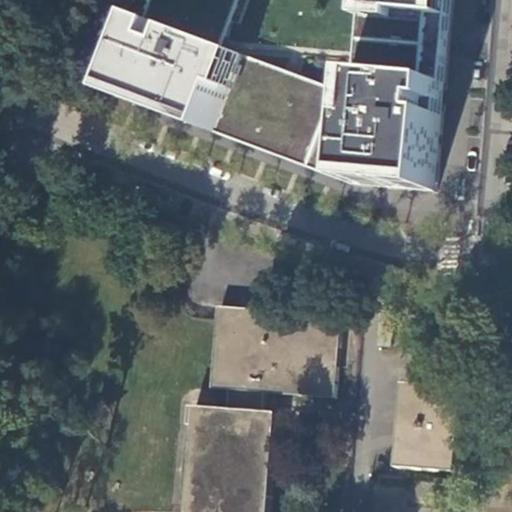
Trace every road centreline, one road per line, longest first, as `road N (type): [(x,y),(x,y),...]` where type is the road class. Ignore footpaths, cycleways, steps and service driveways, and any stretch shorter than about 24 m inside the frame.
road 1 (residential): [(20,122),(425,264),(492,278)]
road 2 (residential): [(511,0),(492,278)]
road 3 (unknown): [(354,511),(375,247)]
